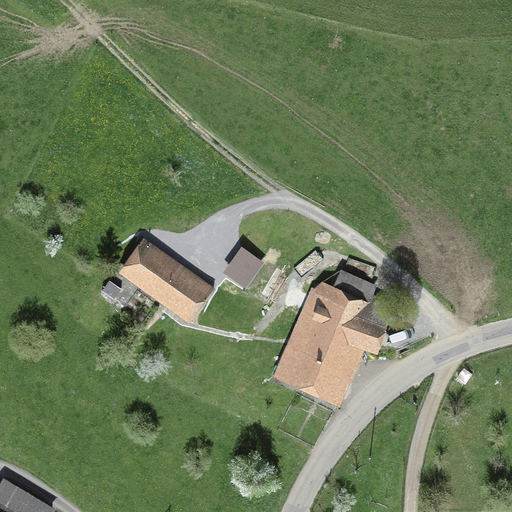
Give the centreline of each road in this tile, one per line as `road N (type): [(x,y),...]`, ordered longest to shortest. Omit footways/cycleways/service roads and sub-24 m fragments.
road 1 (track): [(69,0),(231,157),(300,203)]
road 2 (tertiary): [(295,511),(332,445),(381,393),(437,358),(511,335)]
road 3 (track): [(411,511),(423,423),(459,349)]
road 4 (track): [(181,251),(238,211),(300,203)]
